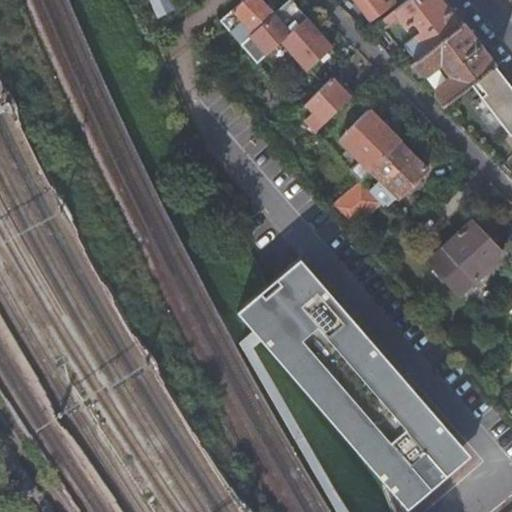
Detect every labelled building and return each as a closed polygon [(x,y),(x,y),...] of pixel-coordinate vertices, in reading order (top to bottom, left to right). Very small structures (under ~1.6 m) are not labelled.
[(151,0),(159,15),(173,8),(168,0),(151,0)] [(240,44),(275,12),(263,0),(243,0),(220,20),(240,44)] [(332,46),(291,0),(287,0),(275,12),(240,44),(256,62),(279,41),(306,70),(332,46)] [(354,0),(371,21),(396,2),(394,0),(354,0)] [(462,22),(445,0),(408,0),(379,23),(409,62),(462,22)] [(495,64),(462,22),(409,62),(417,72),(423,72),(435,88),(434,94),(442,105),(471,83),(495,64)] [(511,132),(511,86),(495,64),(471,83),(510,134),(511,132)] [(350,97),(331,78),(299,110),(316,131),(350,97)] [(359,159),(350,169),(360,180),(370,170),(399,140),(368,110),(339,140),(359,159)] [(279,134),(274,138),(287,154),(293,148),(289,144),(285,138),(284,139),(279,134)] [(426,167),(399,140),(370,170),(379,179),(368,190),(380,203),(385,209),(426,167)] [(360,180),(331,206),(351,228),(380,203),(368,190),(360,180)] [(474,281),(502,254),(471,222),(431,261),(457,291),(471,279),(474,281)] [(288,240),(225,294),(394,492),(458,438),(288,240)]
